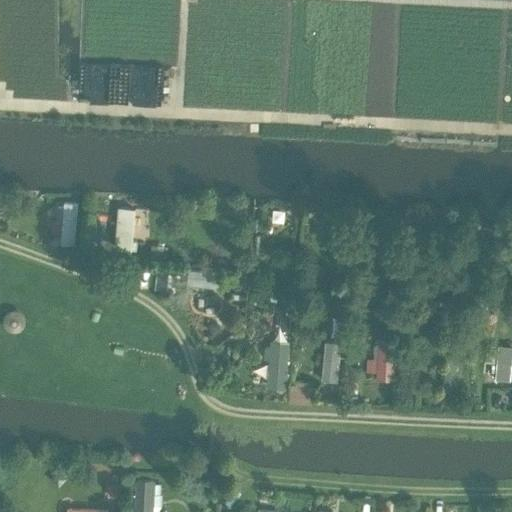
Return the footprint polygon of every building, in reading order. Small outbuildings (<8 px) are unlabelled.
[(78,205),(64,203),(61,246),(75,247),(78,205)] [(132,253),(135,210),(118,208),(115,251),(132,253)] [(225,275),(189,271),(188,287),(223,291),(225,275)] [(385,297),(380,300),(386,311),(406,300),(396,283),(392,285),(393,288),(383,294),(385,297)] [(488,290),(476,290),(476,308),(488,308),(488,290)] [(336,293),(335,307),(347,308),(348,294),(336,293)] [(378,341),(377,350),(380,350),(379,378),(395,379),(397,337),(381,336),(381,341),(378,341)] [(326,340),(323,379),(337,381),(340,341),(326,340)] [(289,344),(271,342),(268,389),(286,390),(289,344)] [(511,343),(500,342),(496,378),(510,380),(511,359),(511,343)] [(457,357),(445,357),(445,393),(457,393),(457,357)] [(136,478),(134,511),(152,511),(154,479),(136,478)]
